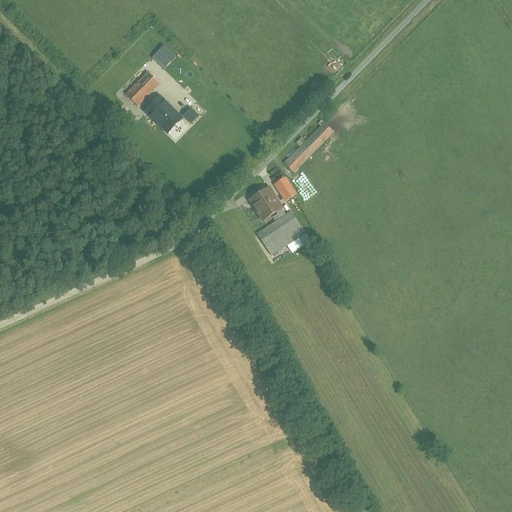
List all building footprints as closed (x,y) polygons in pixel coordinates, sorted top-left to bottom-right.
[(165,47),(155,57),(163,66),(174,56),(165,47)] [(159,84),(148,73),(127,94),(138,105),(159,84)] [(148,111),(169,133),(183,120),(162,98),(148,111)] [(191,108),(183,117),(192,125),(200,116),(191,108)] [(325,127),(284,162),(293,172),(333,137),(325,127)] [(287,177),(276,184),(287,202),(299,195),(287,177)] [(246,194),(249,199),(266,189),(264,184),(246,194)] [(273,216),(282,210),(269,189),(251,199),(263,221),(273,216)] [(285,216),(282,210),(273,216),(276,222),(285,216)] [(273,257),(307,234),(292,212),(285,216),(276,222),(258,234),(273,257)]
